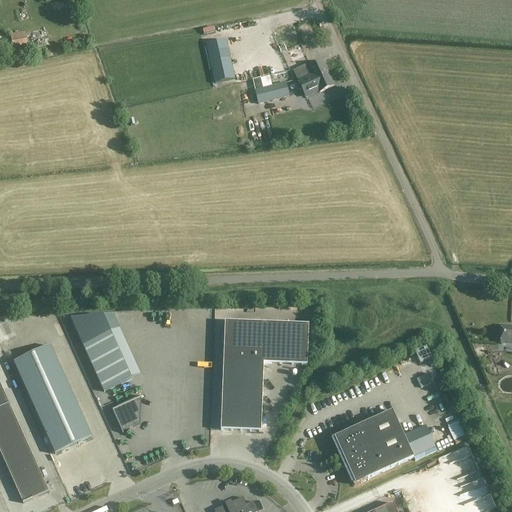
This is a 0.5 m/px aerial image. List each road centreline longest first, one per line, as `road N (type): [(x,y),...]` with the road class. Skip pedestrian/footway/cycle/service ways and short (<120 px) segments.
road 1 (unclassified): [(0,288),(443,273)]
road 2 (unclassified): [(443,273),(319,0)]
road 3 (unclassified): [(303,511),(257,470),(210,462),(89,511)]
road 4 (unknown): [(127,494),(54,330),(40,324),(26,331)]
